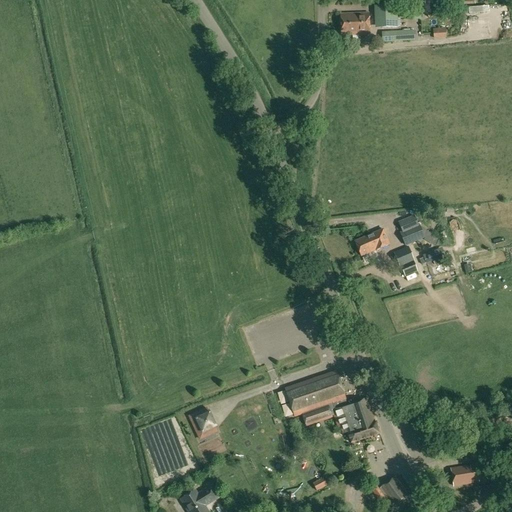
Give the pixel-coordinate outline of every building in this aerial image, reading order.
[(397,5),(396,5),(396,0),(382,0),(382,5),(374,6),(376,28),(398,27),(397,5)] [(405,6),(404,8),(399,8),(400,20),(405,20),(405,22),(421,21),(421,8),(409,9),(409,6),(405,6)] [(427,11),(429,17),(440,13),(438,7),(427,11)] [(342,35),(370,34),(369,12),(341,14),(342,35)] [(435,38),(447,37),(446,29),(434,30),(435,38)] [(383,42),(415,40),(414,30),(382,33),(380,33),(380,38),(383,37),(383,42)] [(419,226),(414,216),(398,223),(402,233),(401,233),(406,246),(425,238),(423,240),(434,246),(438,239),(420,229),(419,226)] [(376,250),(390,244),(384,229),(355,241),(361,256),(376,250)] [(400,268),(401,268),(405,277),(418,272),(414,263),(415,262),(409,246),(394,252),(400,268)] [(440,249),(424,255),(426,263),(443,256),(440,249)] [(352,443),(380,434),(369,398),(348,405),(346,399),(337,371),(285,388),(295,417),(303,415),(307,426),(335,416),(338,426),(341,425),(344,433),(348,432),(352,443)] [(188,416),(200,441),(218,432),(216,428),(218,427),(211,411),(209,412),(207,408),(188,416)] [(247,469),(251,477),(259,474),(255,466),(247,469)] [(482,468),(449,470),(450,488),(483,486),(482,468)] [(431,484),(440,480),(436,473),(427,478),(431,484)] [(394,508),(410,495),(396,476),(379,488),(377,485),(372,490),(378,498),(384,494),(394,508)] [(323,478),(313,483),(316,491),(327,486),(323,478)] [(207,511),(204,506),(219,497),(213,486),(198,495),(195,491),(182,499),(189,511),(207,511)]
